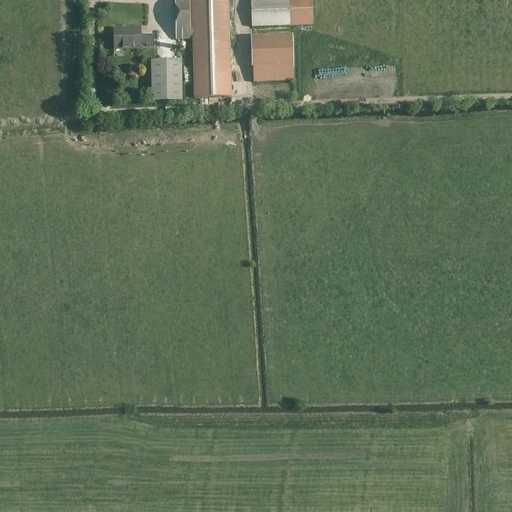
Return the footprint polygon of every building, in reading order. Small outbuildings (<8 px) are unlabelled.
[(197,96),(232,94),(229,0),(173,0),(175,38),(195,38),(197,96)] [(248,0),(249,25),(315,23),(314,0),(248,0)] [(140,26),(111,27),(111,46),(141,46),(140,26)] [(253,32),(255,79),(292,77),(290,31),(253,32)] [(151,57),(152,97),(181,96),(180,56),(151,57)]
